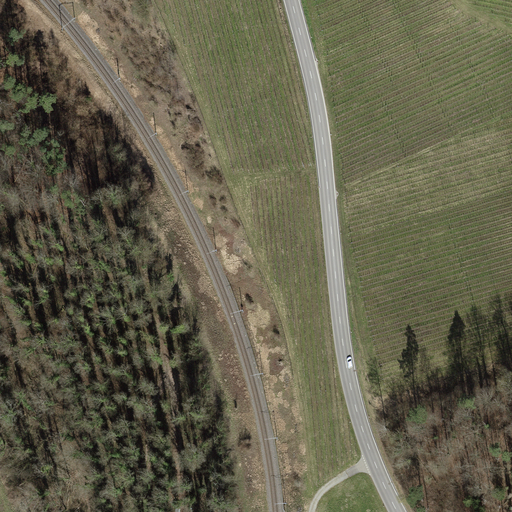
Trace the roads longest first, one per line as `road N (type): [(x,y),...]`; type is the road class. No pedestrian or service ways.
road 1 (tertiary): [(292,0),(321,121),(349,381),(398,511)]
road 2 (track): [(129,511),(147,466),(158,386),(172,376),(181,385),(185,511)]
